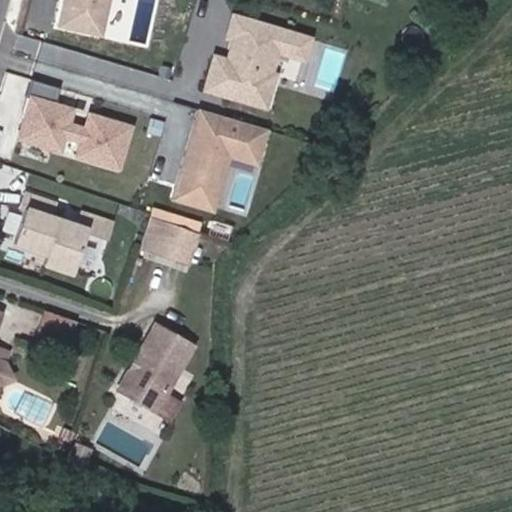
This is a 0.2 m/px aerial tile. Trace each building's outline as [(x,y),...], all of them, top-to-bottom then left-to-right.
[(63,0),(57,27),(104,38),(113,0),(63,0)] [(202,92),(272,109),(280,75),(301,80),(313,33),(233,13),(222,55),(212,52),(202,92)] [(32,90),(9,83),(0,110),(0,137),(15,143),(32,90)] [(262,156),(270,128),(203,109),(179,192),(218,203),(234,148),(262,156)] [(16,242),(41,251),(47,254),(44,263),(74,274),(89,231),(58,219),(64,204),(30,192),(24,207),(29,208),(16,242)] [(118,239),(138,240),(139,219),(119,217),(118,239)] [(168,219),(157,250),(188,261),(199,230),(168,219)] [(41,251),(38,261),(44,263),(47,254),(41,251)] [(0,314),(1,311),(0,310),(0,376),(9,351),(0,347),(0,314)] [(48,310),(41,327),(69,337),(75,319),(48,310)] [(130,370),(118,391),(147,408),(157,390),(165,395),(192,347),(156,325),(137,358),(141,364),(136,371),(130,370)] [(137,358),(130,370),(136,371),(141,364),(137,358)] [(147,408),(155,413),(165,395),(157,390),(147,408)]
